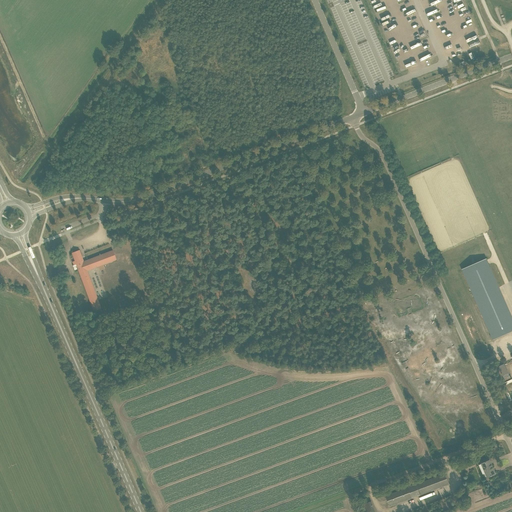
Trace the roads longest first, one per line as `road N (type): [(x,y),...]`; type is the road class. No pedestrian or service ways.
road 1 (unclassified): [(506,436),(384,158),(352,117)]
road 2 (tertiary): [(64,199),(140,199),(352,117)]
road 3 (primary): [(141,511),(32,264)]
road 4 (track): [(163,0),(24,189)]
road 5 (tertiary): [(363,113),(511,56)]
road 6 (track): [(433,461),(295,511)]
road 7 (unclassified): [(363,113),(313,0)]
